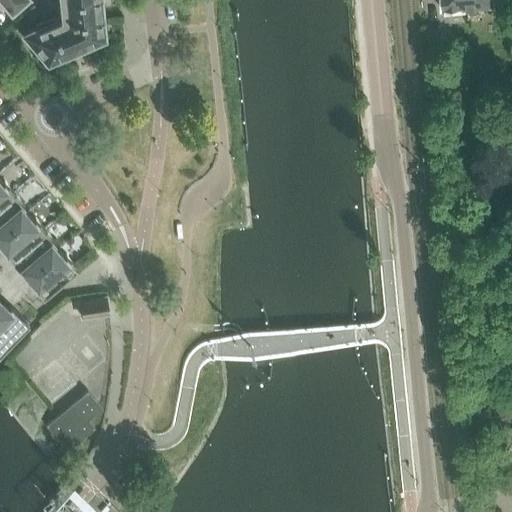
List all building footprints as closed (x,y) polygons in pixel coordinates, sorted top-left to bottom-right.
[(11,0),(3,7),(12,17),(30,1),(29,0),(11,0)] [(55,0),(58,20),(58,21),(101,17),(101,12),(101,11),(102,11),(101,1),(100,1),(100,0),(99,0),(55,0)] [(442,0),(443,5),(444,5),(445,12),(466,10),(465,3),(494,0),(493,0),(442,0)] [(33,4),(24,13),(31,21),(40,12),(33,4)] [(25,31),(24,32),(47,59),(71,49),(75,48),(103,36),(103,33),(104,31),(103,21),(101,20),(101,17),(58,21),(58,20),(54,20),(52,19),(47,21),(25,31)] [(0,178),(0,202),(14,191),(3,179),(2,180),(0,178)] [(0,233),(27,211),(22,205),(24,203),(14,191),(0,202),(0,233)] [(27,211),(0,233),(0,237),(4,241),(0,244),(11,256),(45,228),(34,216),(33,217),(27,211)] [(29,272),(58,248),(53,242),(55,240),(45,228),(11,256),(21,269),(24,266),(29,272)] [(0,299),(1,300),(0,300),(0,301),(6,306),(9,303),(8,303),(9,302),(20,313),(29,304),(21,296),(25,293),(32,301),(41,293),(31,281),(32,281),(36,278),(31,272),(30,273),(29,272),(24,266),(21,269),(11,256),(0,244),(4,241),(0,237),(0,299)] [(76,265),(65,252),(63,254),(58,248),(29,272),(30,273),(31,272),(36,278),(32,281),(31,281),(41,293),(42,294),(76,265)] [(80,301),(82,317),(110,313),(107,297),(80,301)] [(0,299),(0,348),(4,345),(28,320),(20,313),(9,302),(8,303),(9,303),(6,306),(0,301),(0,300),(1,300),(0,299)] [(245,343),(245,347),(248,349),(252,349),(255,346),(255,341),(250,339),(247,340),(245,343)] [(87,389),(46,424),(67,449),(94,426),(88,418),(102,407),(87,389)]
